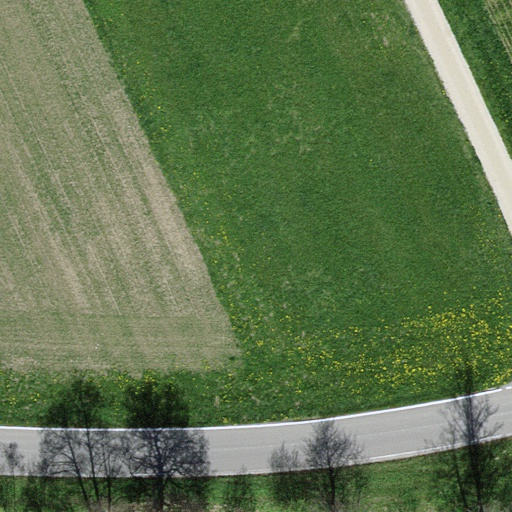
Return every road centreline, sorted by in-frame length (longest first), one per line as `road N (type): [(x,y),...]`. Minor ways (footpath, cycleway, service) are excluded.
road 1 (tertiary): [(0,462),(73,465),(511,416)]
road 2 (track): [(405,0),(511,237)]
